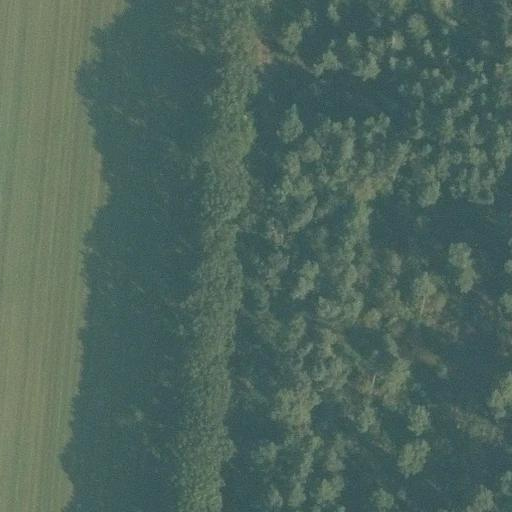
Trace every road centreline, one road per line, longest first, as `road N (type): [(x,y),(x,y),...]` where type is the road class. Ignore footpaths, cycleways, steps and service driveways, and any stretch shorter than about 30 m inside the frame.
road 1 (track): [(203,511),(247,0)]
road 2 (track): [(222,291),(511,369)]
